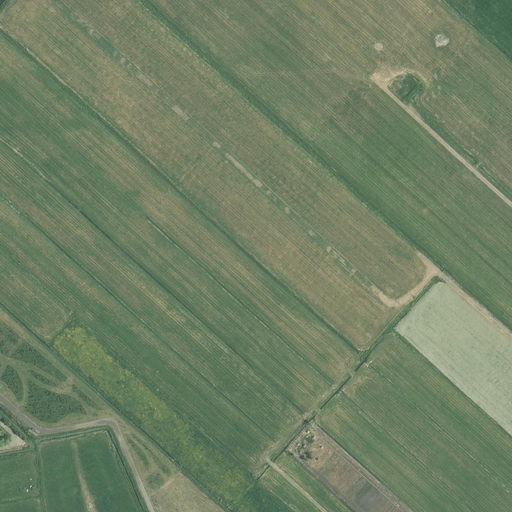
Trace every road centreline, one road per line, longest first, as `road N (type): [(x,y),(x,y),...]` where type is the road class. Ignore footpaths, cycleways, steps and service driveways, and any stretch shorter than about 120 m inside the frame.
road 1 (track): [(325,511),(269,453),(433,272),(511,339)]
road 2 (track): [(152,511),(112,423),(38,430),(0,397)]
